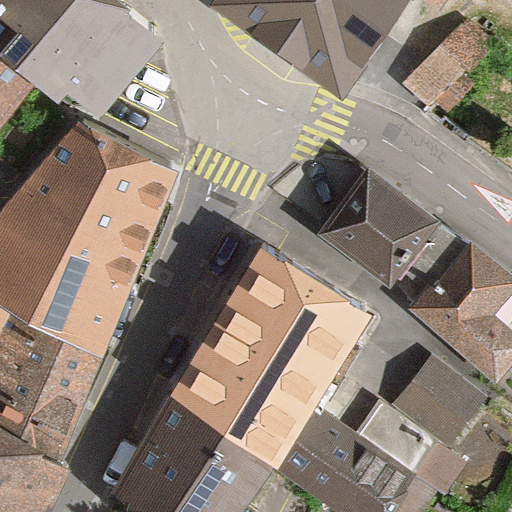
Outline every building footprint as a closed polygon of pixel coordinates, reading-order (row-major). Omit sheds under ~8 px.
[(152,19),(130,0),(0,0),(0,123),(38,68),(88,106),(152,19)] [(233,0),(347,81),(396,0),(233,0)] [(443,104),(499,44),(466,13),(410,73),(443,104)] [(171,165),(70,107),(0,197),(0,310),(5,298),(92,346),(171,165)] [(316,225),(399,275),(437,211),(354,161),(316,225)] [(247,240),(161,392),(271,459),(317,389),(368,313),(247,240)] [(511,278),(511,271),(474,241),(414,313),(489,374),(511,346),(511,314),(494,300),(511,278)] [(5,298),(0,310),(0,411),(61,455),(92,346),(5,298)] [(396,419),(458,459),(490,410),(428,370),(396,419)] [(317,389),(271,459),(342,511),(378,511),(422,455),(317,389)] [(111,484),(143,511),(229,511),(271,459),(161,392),(111,484)] [(0,511),(34,511),(61,455),(0,422),(0,511)]
